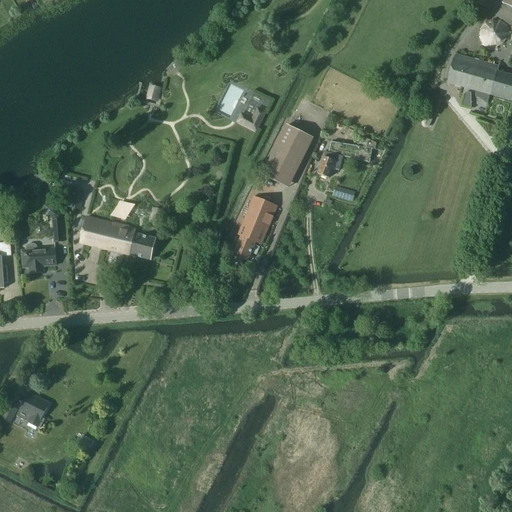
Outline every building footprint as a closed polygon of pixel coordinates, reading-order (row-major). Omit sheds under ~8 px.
[(479,0),(478,4),(488,9),(492,0),(479,0)] [(497,48),(497,47),(502,45),(506,40),(508,41),(508,40),(508,32),(506,25),(500,21),(492,20),(485,23),(481,30),(480,37),(483,44),(489,48),(497,48)] [(454,54),(446,82),(511,101),(511,75),(497,71),(498,67),(493,65),(494,63),(491,62),(490,65),(454,54)] [(241,113),(236,123),(257,133),(267,112),(257,108),(252,118),(241,113)] [(280,183),(304,135),(286,126),(262,174),(280,183)] [(325,158),(324,157),(317,174),(328,178),(331,170),(333,171),(334,170),(339,172),(343,157),(370,163),(372,150),(376,150),(376,143),(364,138),(364,141),(361,140),(361,143),(360,142),(360,145),(363,146),(362,147),(330,142),(328,153),(326,152),(325,158)] [(79,210),(83,194),(71,191),(67,207),(79,210)] [(240,236),(233,255),(247,261),(255,242),(261,244),(277,206),(254,197),(238,235),(240,236)] [(86,217),(80,243),(150,260),(155,238),(135,233),(136,229),(86,217)] [(54,243),(63,242),(61,219),(52,220),(54,243)] [(0,288),(4,288),(4,284),(8,284),(7,267),(3,267),(2,257),(11,256),(10,243),(0,243),(0,288)] [(25,255),(22,256),(23,268),(29,268),(29,274),(43,272),(43,266),(56,265),(55,249),(37,250),(36,246),(34,244),(28,245),(26,247),(26,251),(25,251),(25,255)] [(35,397),(28,393),(16,417),(38,428),(38,427),(40,428),(44,419),(42,418),(49,404),(40,399),(40,400),(35,398),(35,397)] [(8,406),(1,419),(10,424),(16,410),(8,406)]
